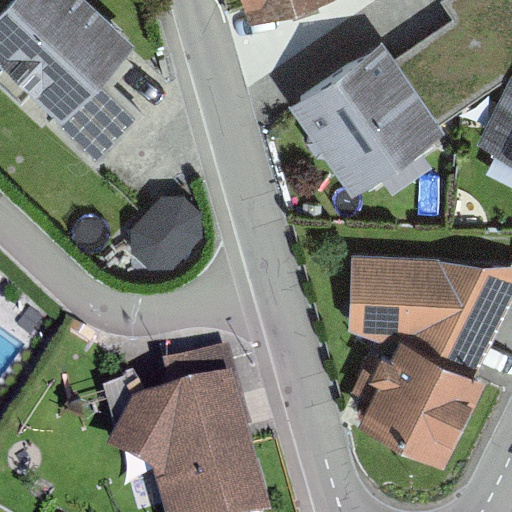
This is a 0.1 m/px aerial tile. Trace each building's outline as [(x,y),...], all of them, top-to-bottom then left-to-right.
[(139,47),(89,0),(11,0),(0,12),(0,63),(56,117),(52,121),(95,161),(135,119),(101,86),(139,47)] [(243,0),(251,23),(323,0),(243,0)] [(454,20),(397,59),(443,128),(510,82),(511,78),(511,0),(444,0),(442,2),(454,20)] [(397,59),(384,41),(290,106),(354,197),(448,134),(443,128),(397,59)] [(511,78),(510,82),(480,144),(511,159),(511,78)] [(186,196),(162,198),(132,231),(133,253),(150,270),(175,270),(203,238),(204,213),(186,196)] [(350,332),(399,347),(393,361),(383,357),(371,381),(380,386),(361,427),(447,470),(489,382),(477,378),(511,307),(511,265),(353,256),(350,332)] [(179,407),(133,420),(106,466),(155,494),(160,511),(268,511),(246,436),(255,434),(232,353),(169,371),(179,407)]
